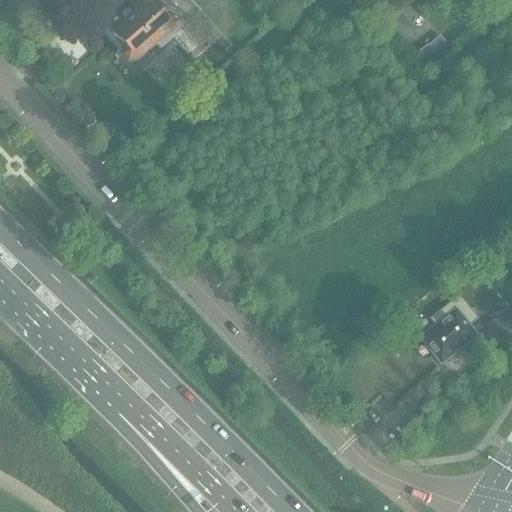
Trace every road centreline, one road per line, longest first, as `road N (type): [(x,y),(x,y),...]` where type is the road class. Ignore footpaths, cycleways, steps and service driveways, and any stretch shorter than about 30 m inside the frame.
road 1 (residential): [(477,511),(372,467),(0,74)]
road 2 (primary): [(288,511),(0,226)]
road 3 (primary): [(0,281),(128,406)]
road 4 (primary): [(128,406),(234,511)]
road 5 (primary): [(128,406),(195,511)]
